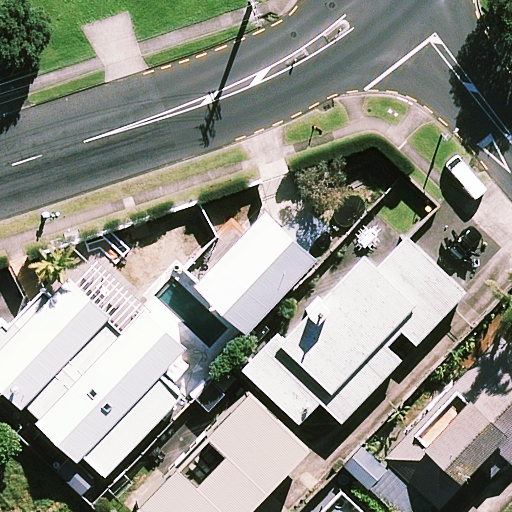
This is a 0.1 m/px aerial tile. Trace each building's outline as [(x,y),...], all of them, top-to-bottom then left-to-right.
[(242,329),(314,256),(305,247),(319,233),(292,206),(278,220),(264,206),(192,279),(242,329)] [(398,357),(385,343),(403,326),(416,339),(463,293),(404,233),(372,264),(359,251),(243,366),(295,419),(317,397),(338,417),(398,357)] [(0,385),(67,449),(52,466),(82,494),(178,392),(156,371),(182,343),(88,253),(48,295),(40,287),(9,321),(1,314),(0,315),(0,385)] [(511,348),(488,349),(413,432),(401,422),(354,473),(397,511),(427,511),(475,460),(495,478),(511,458),(511,348)] [(234,511),(303,442),(245,386),(204,429),(222,447),(194,477),(175,459),(135,501),(145,511),(234,511)] [(98,511),(91,505),(83,511),(77,511),(60,494),(41,511),(98,511)] [(347,511),(336,502),(326,511),(347,511)]
